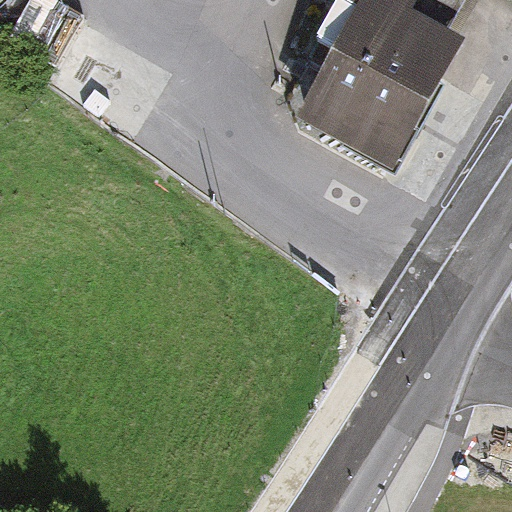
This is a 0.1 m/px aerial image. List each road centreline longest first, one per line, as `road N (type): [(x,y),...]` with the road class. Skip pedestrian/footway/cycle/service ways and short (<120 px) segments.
road 1 (primary): [(442,333),(333,511)]
road 2 (primary): [(511,218),(442,333)]
